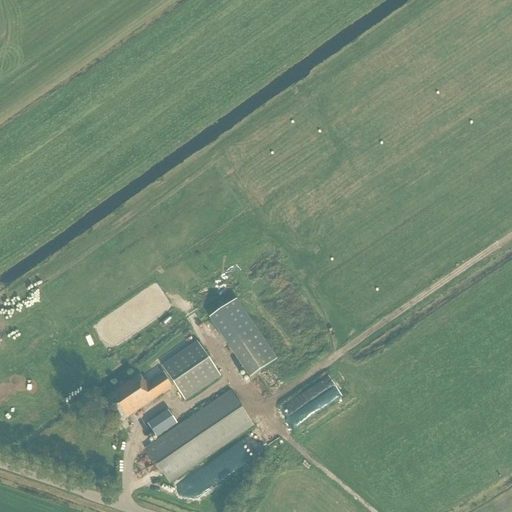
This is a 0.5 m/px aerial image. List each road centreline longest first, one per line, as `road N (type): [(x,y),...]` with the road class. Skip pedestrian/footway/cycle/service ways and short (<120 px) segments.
road 1 (unclassified): [(137,511),(0,463)]
road 2 (track): [(279,432),(372,511)]
